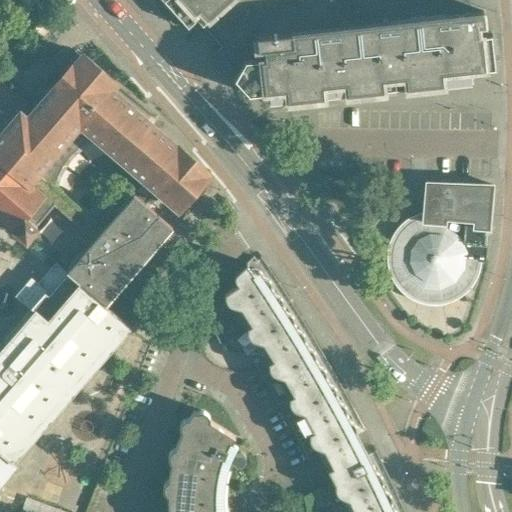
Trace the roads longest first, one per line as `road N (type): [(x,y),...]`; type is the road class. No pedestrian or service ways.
road 1 (tertiary): [(282,213),(100,0)]
road 2 (tertiary): [(468,414),(388,357),(282,213)]
road 3 (residential): [(511,146),(307,142)]
road 4 (residential): [(178,358),(219,262),(282,213)]
road 5 (residential): [(120,511),(178,358)]
road 6 (residential): [(278,468),(232,388),(178,358)]
road 7 (tertiary): [(511,281),(468,414)]
